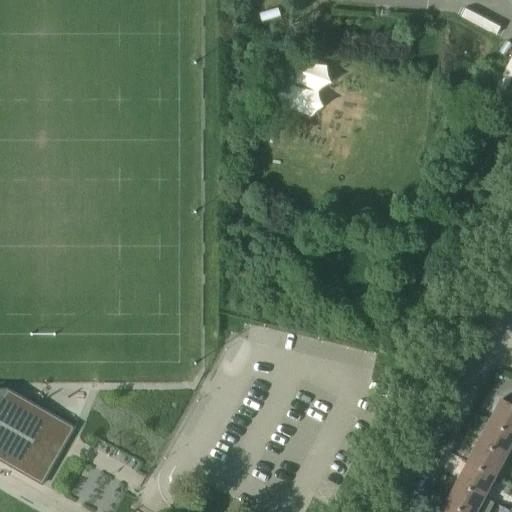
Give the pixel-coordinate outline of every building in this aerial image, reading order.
[(0,460),(43,485),(75,427),(4,397),(0,397),(0,460)] [(511,406),(502,401),(490,423),(511,435),(511,406)] [(511,435),(490,423),(479,444),(506,458),(511,447),(511,435)] [(479,444),(468,464),(496,478),(506,458),(479,444)] [(485,498),(496,478),(468,464),(458,484),(485,498)] [(489,511),(494,503),(485,498),(458,484),(447,504),(461,511),(489,511)]
